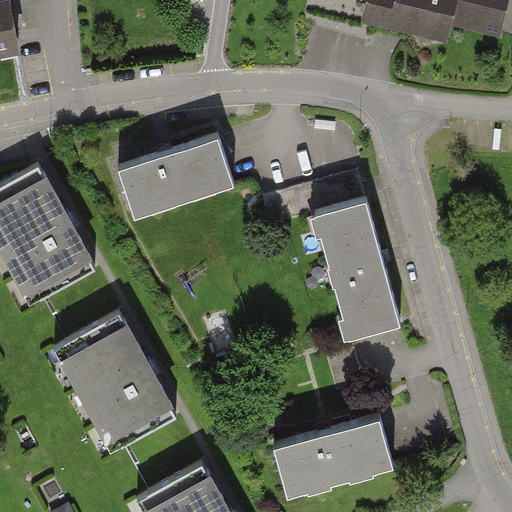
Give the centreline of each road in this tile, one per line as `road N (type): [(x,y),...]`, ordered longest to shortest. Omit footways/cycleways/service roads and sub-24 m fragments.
road 1 (residential): [(511,505),(488,471),(400,153),(398,106)]
road 2 (residential): [(216,84),(0,118)]
road 3 (residential): [(398,106),(358,90),(216,84)]
